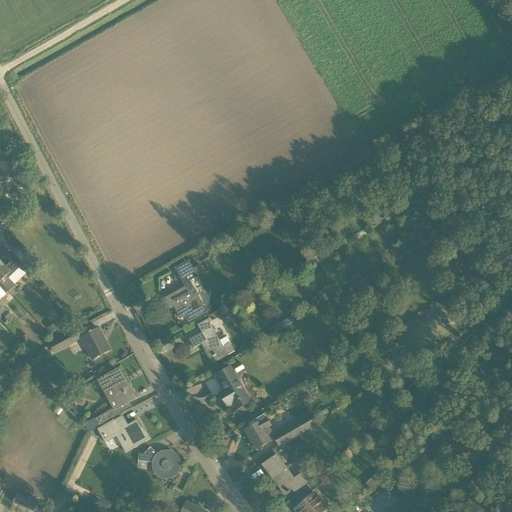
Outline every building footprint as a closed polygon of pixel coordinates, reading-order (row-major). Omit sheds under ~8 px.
[(4,267),(0,263),(0,283),(7,292),(14,285),(8,278),(19,268),(23,271),(30,264),(17,251),(9,258),(11,260),(4,267)] [(199,266),(179,277),(184,285),(189,281),(198,277),(197,276),(203,272),(200,265),(199,266)] [(171,299),(166,302),(170,309),(173,307),(180,319),(185,317),(188,322),(207,311),(195,291),(189,294),(185,287),(170,296),(171,299)] [(233,314),(230,308),(217,315),(220,321),(233,314)] [(274,328),(276,332),(277,333),(295,322),(292,316),(273,327),(274,328)] [(216,362),(225,357),(235,351),(227,337),(220,341),(217,336),(208,319),(197,325),(201,333),(189,340),(194,348),(202,344),(210,358),(213,356),(216,362)] [(56,322),(45,329),(51,337),(61,330),(56,322)] [(93,360),(101,355),(110,350),(98,328),(80,338),(93,360)] [(68,335),(50,345),(54,353),(73,343),(68,335)] [(111,373),(97,380),(102,389),(110,385),(116,397),(114,398),(119,407),(128,403),(136,398),(127,382),(125,383),(122,376),(124,375),(120,368),(111,373)] [(225,371),(216,376),(225,391),(220,394),(227,407),(231,405),(235,412),(250,403),(246,396),(242,388),(244,384),(241,380),(237,380),(230,368),(225,371)] [(114,408),(96,419),(100,426),(118,415),(114,408)] [(291,427),(273,437),(279,447),(290,441),(297,437),(298,436),(316,425),(309,412),(289,424),(291,427)] [(95,417),(86,423),(91,431),(100,426),(96,419),(95,417)] [(254,426),(245,430),(253,444),(256,450),(258,449),(267,444),(270,442),(263,429),(271,425),(267,418),(257,424),(254,426)] [(113,421),(98,429),(105,443),(116,437),(123,433),(127,441),(121,445),(125,453),(150,439),(145,431),(143,432),(137,421),(128,426),(127,424),(118,429),(114,421),(113,421)] [(297,437),(290,441),(294,447),(302,443),(298,436),(297,437)] [(140,454),(138,461),(147,463),(153,462),(154,469),(157,475),(164,478),(170,478),(176,474),(179,468),(179,461),(175,455),(169,452),(162,452),(159,454),(150,448),(144,455),(140,454)] [(298,476),(294,479),(277,455),(262,465),(271,478),(272,478),(284,495),(292,490),(294,493),(311,480),(304,471),(298,476)] [(319,477),(312,482),(307,486),(312,492),(324,483),(319,477)] [(174,488),(166,503),(173,507),(180,491),(174,488)] [(323,511),(327,509),(314,494),(302,503),(295,509),(296,511),(323,511)] [(23,507),(23,508),(30,511),(33,511),(34,511),(38,500),(28,496),(27,498),(23,507)] [(104,499),(101,506),(109,510),(112,503),(104,499)] [(207,511),(186,502),(181,511),(207,511)]
